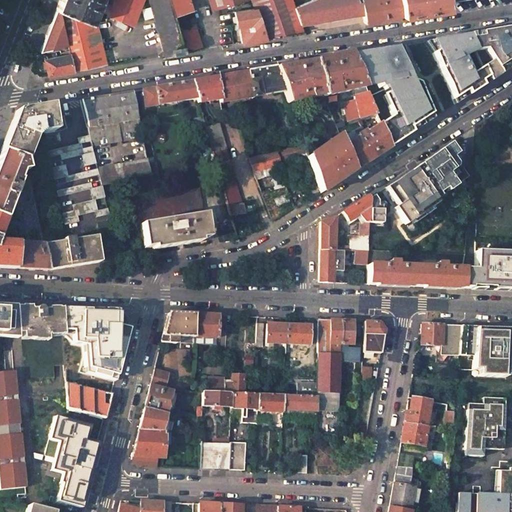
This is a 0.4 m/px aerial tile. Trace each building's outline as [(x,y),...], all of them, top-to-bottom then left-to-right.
[(59,0),(55,10),(60,11),(88,22),(96,0),(59,0)] [(111,0),(106,15),(131,25),(140,0),(111,0)] [(168,0),(148,0),(164,56),(183,53),(172,14),(168,0)] [(168,0),(172,14),(191,9),(188,0),(168,0)] [(209,0),(211,9),(241,0),(250,0),(254,8),(234,11),(237,23),(238,24),(241,43),(302,33),(299,24),(293,7),(290,0),(209,0)] [(315,0),(293,7),(299,24),(331,19),(363,14),(360,0),(359,0),(358,0),(357,0),(315,0)] [(383,19),(401,16),(398,0),(360,0),(363,14),(364,22),(383,19)] [(398,0),(401,16),(427,12),(448,8),(446,0),(398,0)] [(47,31),(39,51),(62,46),(67,45),(60,11),(55,10),(47,31)] [(88,22),(60,11),(67,45),(74,71),(105,66),(98,31),(96,22),(88,22)] [(201,46),(193,20),(179,24),(187,50),(201,46)] [(496,30),(466,35),(473,50),(484,48),(490,60),(480,66),(488,82),(511,66),(511,27),(511,28),(496,30)] [(438,40),(465,97),(488,82),(480,66),(473,50),(466,35),(438,40)] [(422,75),(396,87),(408,113),(415,130),(465,97),(438,40),(409,45),(422,75)] [(74,71),(67,45),(62,46),(64,55),(44,60),(47,75),(74,71)] [(358,53),(350,55),(356,69),(362,66),(358,53)] [(350,55),(314,61),(323,97),(350,91),(352,96),(358,121),(375,116),(364,89),(356,69),(350,55)] [(314,61),(276,67),(284,91),(288,103),(309,98),(312,109),(326,105),(323,97),(314,61)] [(276,67),(191,81),(196,98),(198,103),(219,100),(220,103),(284,91),(276,67)] [(392,77),(364,89),(375,116),(378,124),(388,148),(402,138),(394,119),(408,113),(396,87),(392,77)] [(191,81),(141,90),(144,107),(196,98),(191,81)] [(131,91),(79,100),(82,112),(90,146),(141,137),(135,109),(131,91)] [(16,111),(0,150),(23,160),(25,160),(34,138),(39,133),(44,133),(55,131),(50,105),(16,111)] [(218,124),(204,128),(212,153),(225,149),(218,124)] [(351,142),(344,147),(353,170),(388,148),(378,124),(364,133),(359,126),(346,135),(351,142)] [(338,134),(307,156),(320,193),(353,170),(344,147),(338,134)] [(451,142),(419,165),(431,185),(439,198),(471,174),(472,171),(472,155),(464,155),(464,144),(458,137),(451,142)] [(303,144),(249,159),(255,180),(263,177),(261,170),(280,165),(279,162),(300,156),(300,159),(313,197),(320,193),(307,156),(303,144)] [(227,206),(241,202),(225,149),(212,153),(216,167),(221,185),(227,206)] [(0,217),(3,219),(18,181),(16,180),(19,173),(26,171),(23,160),(0,150),(0,217)] [(147,160),(96,169),(100,185),(101,185),(150,177),(147,160)] [(431,185),(419,165),(403,176),(385,188),(397,206),(392,209),(403,225),(409,221),(411,224),(431,212),(429,209),(436,205),(434,202),(439,198),(431,185)] [(200,189),(135,199),(143,248),(152,247),(153,250),(199,242),(199,239),(207,238),(200,189)] [(368,195),(341,213),(342,213),(347,222),(357,215),(362,223),(359,224),(359,237),(368,237),(368,229),(369,223),(370,197),(368,195)] [(372,196),(370,197),(369,223),(382,223),(383,209),(379,209),(379,205),(378,205),(378,200),(374,195),(372,196)] [(33,204),(23,207),(28,231),(38,229),(33,204)] [(0,217),(0,268),(14,269),(15,244),(0,243),(0,227),(3,219),(0,217)] [(335,217),(319,223),(318,250),(334,250),(335,217)] [(42,245),(42,246),(48,270),(99,262),(95,236),(72,240),(71,238),(63,239),(63,241),(42,245)] [(368,238),(348,237),(347,251),(354,251),(367,251),(368,250),(368,238)] [(15,244),(14,269),(48,270),(42,246),(15,244)] [(342,251),(334,250),(318,250),(318,282),(333,283),(333,271),(342,271),(342,251)] [(367,251),(354,251),(353,263),(367,263),(367,251)] [(474,270),(462,269),(461,288),(511,290),(511,257),(510,258),(510,253),(474,251),(474,270)] [(388,266),(367,265),(366,284),(461,288),(462,269),(442,268),(442,263),(435,263),(435,268),(394,266),(394,261),(388,261),(388,266)] [(0,301),(0,332),(16,334),(21,334),(20,304),(13,303),(0,301)] [(26,304),(20,304),(21,334),(21,339),(48,339),(52,338),(53,333),(67,333),(68,328),(66,305),(61,305),(54,305),(53,307),(47,307),(47,305),(41,305),(40,306),(35,306),(35,304),(26,304)] [(86,307),(66,305),(68,328),(76,327),(78,341),(85,340),(86,307)] [(124,311),(86,307),(85,340),(86,346),(87,371),(118,377),(128,327),(123,324),(124,311)] [(168,313),(160,342),(175,343),(176,336),(193,337),(194,314),(177,313),(168,313)] [(210,315),(194,314),(193,337),(216,338),(217,315),(210,315)] [(315,396),(315,411),(337,411),(339,352),(339,344),(340,320),(328,320),(317,320),(316,383),(315,396)] [(352,321),(340,320),(339,344),(351,345),(352,321)] [(371,322),(364,322),(363,353),(380,353),(384,330),(378,322),(371,322)] [(286,325),(266,324),(265,343),(285,344),(309,345),(310,326),(286,325)] [(442,325),(421,324),(420,334),(420,345),(441,346),(442,325)] [(460,326),(452,325),(451,346),(451,356),(457,356),(457,355),(460,326)] [(485,326),(460,326),(457,355),(473,356),(472,370),(478,370),(478,376),(504,377),(505,351),(510,351),(511,328),(496,327),(495,329),(485,329),(485,326)] [(362,368),(361,381),(370,381),(370,368),(362,368)] [(167,374),(153,370),(149,384),(164,389),(167,374)] [(12,425),(23,423),(18,371),(14,372),(4,372),(0,372),(0,425),(4,426),(12,425)] [(231,380),(224,380),(223,393),(231,393),(242,394),(242,388),(243,375),(231,375),(231,380)] [(224,379),(208,378),(208,392),(223,393),(224,380),(224,379)] [(87,387),(66,382),(67,396),(68,409),(109,417),(115,394),(102,391),(87,387)] [(316,383),(283,382),(282,395),(315,396),(316,383)] [(138,430),(164,431),(166,421),(163,420),(171,391),(164,389),(149,384),(146,398),(140,419),(138,430)] [(223,393),(208,392),(202,392),(202,406),(230,407),(231,393),(223,393)] [(242,394),(231,393),(230,407),(241,408),(256,409),(256,394),(253,394),(245,394),(242,394)] [(55,427),(53,394),(26,395),(28,429),(55,427)] [(282,395),(260,394),(256,394),(256,409),(256,422),(281,423),(282,395)] [(297,423),(315,424),(315,411),(315,396),(282,395),(281,423),(290,423),(290,410),(292,410),(292,423),(294,423),(295,410),(306,410),(306,415),(297,415),(297,423)] [(405,412),(403,422),(426,426),(427,425),(433,426),(436,410),(428,408),(429,401),(411,398),(408,413),(405,412)] [(503,399),(484,398),(484,404),(481,404),(469,404),(469,410),(464,410),(464,412),(463,448),(468,449),(467,456),(481,457),(481,449),(501,450),(503,399)] [(240,423),(255,424),(256,422),(256,409),(241,408),(240,423)] [(90,427),(59,415),(52,437),(61,440),(53,469),(64,472),(58,500),(84,506),(99,444),(87,439),(90,427)] [(400,441),(408,443),(407,449),(424,452),(423,445),(426,426),(403,422),(400,441)] [(5,436),(13,435),(12,425),(4,426),(5,436)] [(164,431),(138,430),(134,446),(131,458),(136,466),(153,467),(153,458),(163,458),(163,446),(164,431)] [(0,489),(28,487),(23,433),(13,435),(5,436),(0,435),(0,489)] [(229,444),(200,443),(198,469),(214,469),(228,470),(229,444)] [(243,445),(229,444),(228,470),(243,471),(243,445)] [(334,448),(317,448),(317,465),(334,465),(334,448)] [(396,466),(411,468),(414,455),(398,453),(396,466)] [(305,456),(297,456),(297,473),(305,473),(305,456)] [(390,497),(389,507),(410,510),(410,509),(411,503),(414,488),(414,487),(409,486),(411,468),(396,466),(390,497)] [(511,511),(511,468),(509,468),(509,471),(499,471),(498,495),(494,495),(458,494),(456,511),(511,511)] [(161,511),(162,502),(150,502),(140,501),(138,510),(119,505),(116,511),(161,511)] [(169,511),(169,503),(162,502),(161,511),(169,511)] [(60,511),(61,509),(34,503),(32,511),(60,511)]
